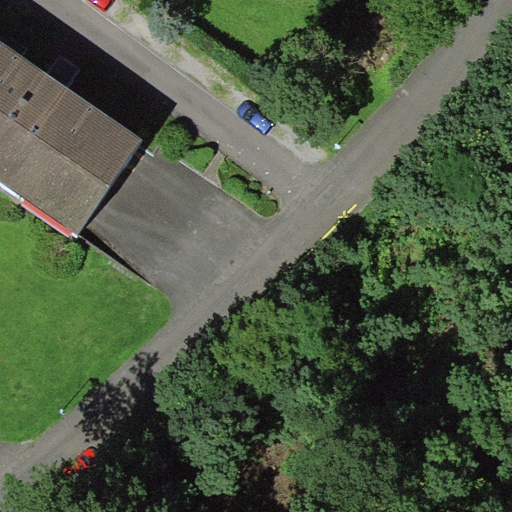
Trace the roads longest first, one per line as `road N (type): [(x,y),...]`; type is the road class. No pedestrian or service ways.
road 1 (residential): [(2,511),(334,205)]
road 2 (residential): [(39,0),(334,205)]
road 3 (residential): [(334,205),(483,46),(499,0)]
